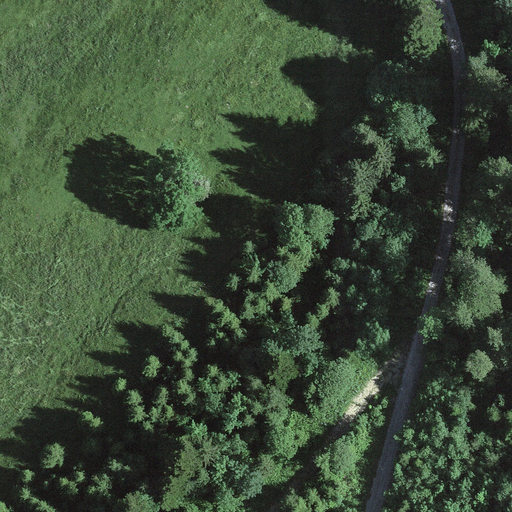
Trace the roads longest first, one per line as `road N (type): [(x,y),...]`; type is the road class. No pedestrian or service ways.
road 1 (track): [(447,0),(461,55),(449,217),(373,511)]
road 2 (track): [(413,356),(283,511)]
